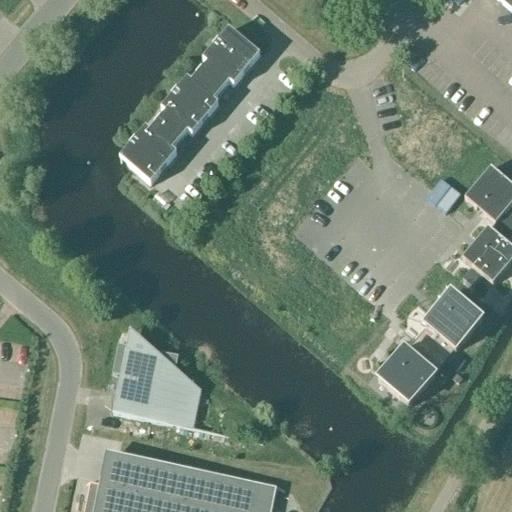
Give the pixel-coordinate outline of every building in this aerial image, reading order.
[(511,0),(493,0),(511,15),(511,0)] [(229,88),(234,91),(260,60),(229,34),(203,65),(207,69),(191,87),(187,83),(161,114),(165,118),(150,136),(146,133),(120,163),(150,190),(176,159),(172,155),(188,137),(192,140),(218,110),(214,106),(229,88)] [(464,203),(494,228),(511,243),(511,241),(511,190),(490,172),(464,203)] [(511,265),(511,252),(508,249),(488,232),(462,263),(492,289),(511,265)] [(404,354),(398,360),(378,385),(408,411),(434,380),(433,379),(453,354),(455,356),(481,325),(450,299),(424,330),(426,331),(405,355),(404,354)] [(178,360),(118,347),(118,349),(112,377),(121,379),(113,417),(262,448),(263,447),(192,432),(200,393),(175,372),(178,360)] [(285,495),(286,493),(118,459),(111,491),(86,486),(86,487),(90,488),(84,511),(271,511),(276,493),(285,495)]
